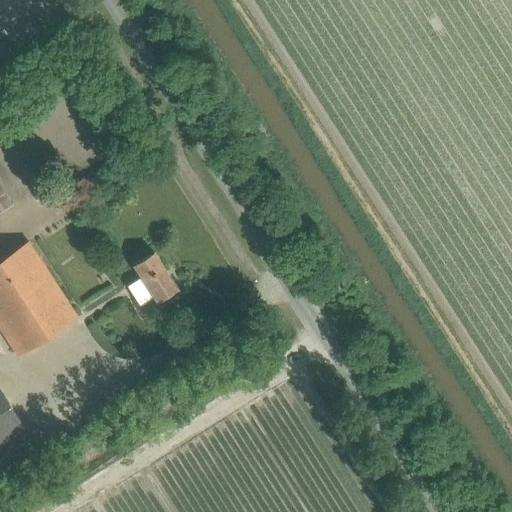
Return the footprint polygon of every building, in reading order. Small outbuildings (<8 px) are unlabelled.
[(0,211),(12,204),(0,184),(0,211)] [(55,224),(54,208),(37,209),(39,226),(55,224)] [(29,242),(0,259),(0,328),(17,355),(76,317),(29,242)] [(141,277),(127,286),(139,304),(153,295),(157,302),(177,289),(153,252),(133,265),(141,277)] [(233,350),(239,346),(236,342),(230,346),(233,350)] [(0,449),(28,432),(0,389),(0,449)]
